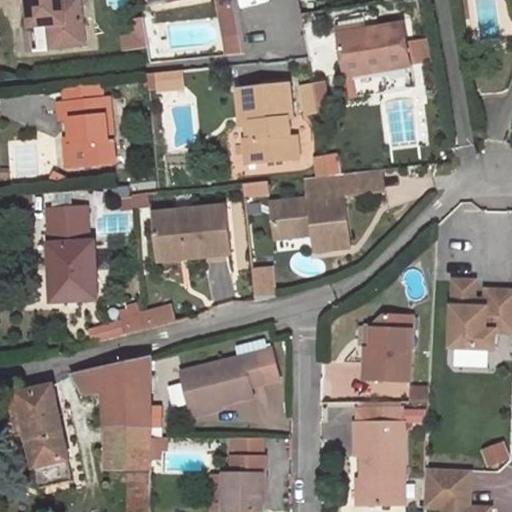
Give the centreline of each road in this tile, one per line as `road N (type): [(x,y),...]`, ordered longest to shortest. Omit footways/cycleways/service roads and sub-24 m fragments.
road 1 (residential): [(309,301),(61,365),(0,373)]
road 2 (residential): [(511,168),(474,176),(373,274),(309,301)]
road 3 (residential): [(307,511),(309,301)]
